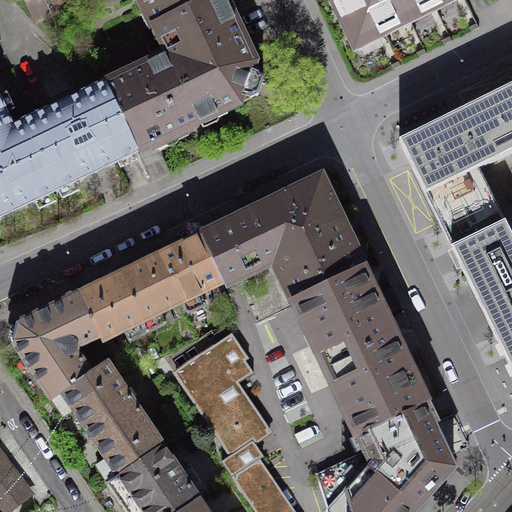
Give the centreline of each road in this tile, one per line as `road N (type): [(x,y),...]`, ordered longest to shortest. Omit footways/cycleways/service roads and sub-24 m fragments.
road 1 (residential): [(343,123),(0,286)]
road 2 (residential): [(343,123),(483,418),(511,448)]
road 3 (residential): [(511,38),(343,123)]
road 4 (residential): [(0,396),(76,511)]
road 5 (residential): [(286,0),(343,123)]
